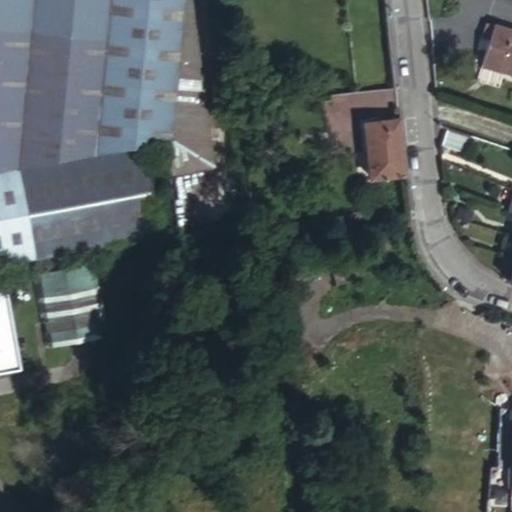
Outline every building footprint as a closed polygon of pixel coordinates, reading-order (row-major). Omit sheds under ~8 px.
[(197,0),(0,0),(0,169),(171,143),(176,178),(180,177),(179,169),(216,163),(197,0)] [(494,30),(486,28),(482,41),(490,43),(494,30)] [(490,43),(482,68),(511,77),(511,35),(494,30),(490,43)] [(403,174),(397,118),(363,122),(368,177),(403,174)] [(447,128),(441,145),(470,155),(476,137),(447,128)] [(0,173),(0,262),(164,239),(149,152),(0,173)] [(329,266),(334,280),(360,272),(356,257),(329,266)] [(108,340),(98,264),(35,273),(46,349),(108,340)] [(6,278),(0,278),(0,371),(19,369),(6,278)]
